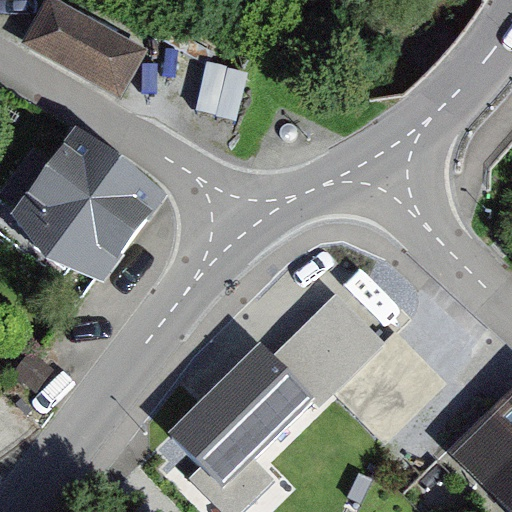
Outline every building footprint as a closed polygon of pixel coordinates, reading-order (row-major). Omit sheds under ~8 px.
[(150,60),(55,7),(31,49),(126,102),(150,60)] [(166,202),(79,131),(7,218),(94,289),(166,202)] [(253,511),(423,341),(347,266),(156,460),(208,511),(253,511)] [(51,373),(31,357),(14,377),(34,394),(51,373)] [(511,511),(511,405),(454,461),(502,511),(511,511)]
